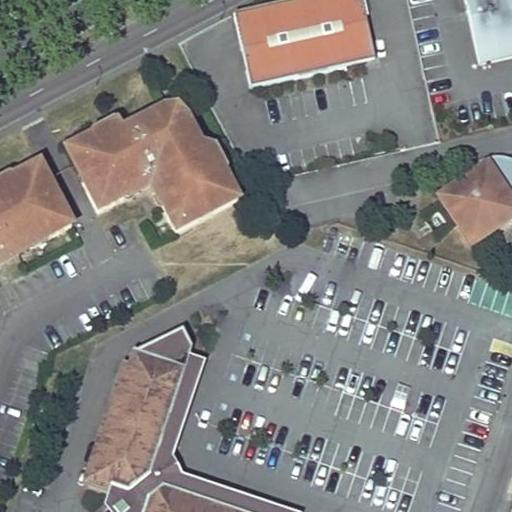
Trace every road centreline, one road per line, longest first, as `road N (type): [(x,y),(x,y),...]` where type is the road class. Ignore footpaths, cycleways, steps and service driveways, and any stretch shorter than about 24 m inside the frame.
road 1 (residential): [(0,368),(15,324),(151,256)]
road 2 (tertiary): [(0,57),(110,0)]
